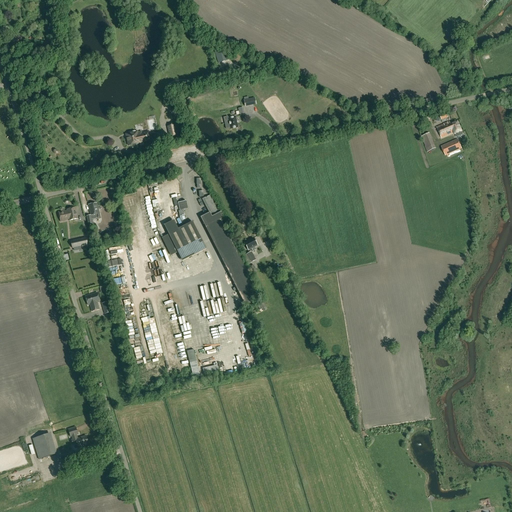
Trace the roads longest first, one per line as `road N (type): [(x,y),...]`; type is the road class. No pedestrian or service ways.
road 1 (unclassified): [(41,196),(511,88)]
road 2 (unclassified): [(139,511),(41,196)]
road 3 (unclassified): [(41,196),(0,63)]
